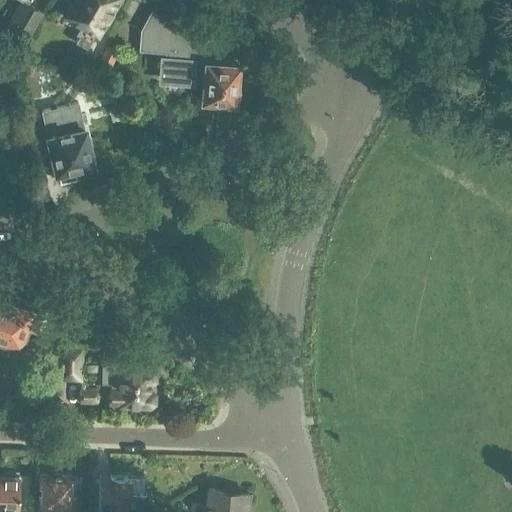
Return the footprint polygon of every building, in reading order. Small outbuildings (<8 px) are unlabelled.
[(18,0),(6,21),(24,30),(40,0),(18,0)] [(85,27),(76,43),(86,49),(95,33),(97,34),(117,0),(65,0),(63,2),(62,6),(62,10),(65,13),(64,15),(85,27)] [(203,35),(193,34),(154,11),(144,28),(142,45),(166,48),(165,57),(160,56),(158,79),(194,82),(194,76),(203,77),(201,101),(235,104),(235,101),(239,99),(240,91),(236,87),(238,65),(234,65),(232,61),(224,61),(220,64),(205,63),(206,50),(202,50),(203,35)] [(105,42),(94,63),(108,70),(119,48),(105,42)] [(21,67),(28,99),(42,96),(35,64),(21,67)] [(57,173),(59,183),(76,179),(74,169),(92,165),(87,143),(89,140),(88,136),(85,134),(84,129),(61,134),(55,109),(41,112),(55,173),(57,173)] [(0,340),(19,346),(25,329),(37,333),(42,316),(0,302),(0,340)] [(85,350),(64,350),(58,350),(57,383),(84,384),(85,350)] [(120,366),(119,366),(106,366),(106,387),(112,387),(112,389),(109,389),(108,403),(118,403),(118,406),(149,407),(155,402),(155,393),(150,389),(150,384),(155,380),(156,371),(151,367),(137,366),(137,361),(121,361),(120,366)] [(80,389),(79,401),(96,402),(96,389),(80,389)] [(40,507),(67,508),(72,508),(73,480),(64,480),(64,475),(49,475),(49,479),(41,479),(40,507)] [(17,511),(19,477),(0,476),(0,511),(17,511)] [(109,510),(109,511),(125,511),(126,498),(130,498),(131,481),(127,481),(127,477),(102,476),(102,480),(99,480),(98,509),(109,510)] [(192,505),(191,511),(245,511),(248,494),(208,490),(207,506),(192,505)]
